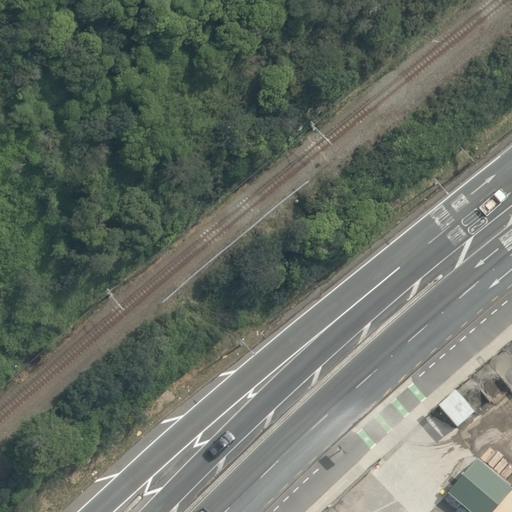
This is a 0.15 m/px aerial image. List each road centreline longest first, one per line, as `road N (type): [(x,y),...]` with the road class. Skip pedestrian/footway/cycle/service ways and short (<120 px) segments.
road 1 (primary): [(106,511),(423,247)]
road 2 (primary): [(511,237),(227,511)]
road 3 (secondary): [(154,511),(423,247)]
